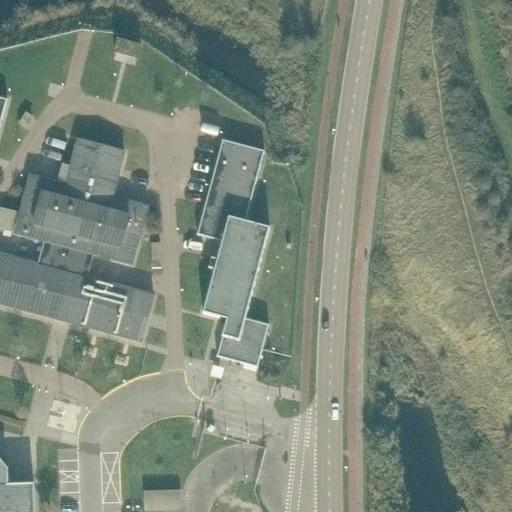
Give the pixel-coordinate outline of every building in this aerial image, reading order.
[(119,40),(115,53),(138,59),(141,47),(119,40)] [(0,130),(8,100),(0,97),(0,130)] [(178,114),(170,143),(181,146),(170,184),(205,194),(221,136),(226,117),(180,105),(178,114)] [(25,128),(32,117),(27,113),(19,124),(25,128)] [(197,236),(223,243),(227,226),(235,229),(237,220),(246,222),(265,152),(223,140),(197,236)] [(0,304),(56,319),(59,316),(69,318),(69,323),(142,342),(154,297),(87,279),(94,255),(132,265),(148,208),(112,199),(125,153),(79,141),(67,186),(32,177),(16,234),(45,242),(38,266),(0,255),(0,304)] [(125,170),(138,173),(140,164),(128,161),(125,170)] [(0,228),(13,232),(18,213),(0,208),(0,228)] [(227,226),(223,243),(204,314),(227,320),(217,357),(222,359),(258,368),(263,350),(270,325),(246,319),(270,229),(246,222),(237,220),(235,229),(227,226)] [(163,268),(162,243),(151,244),(152,269),(163,268)] [(8,470),(0,459),(0,511),(35,511),(34,485),(8,486),(8,470)] [(184,511),(184,487),(145,489),(145,511),(184,511)]
